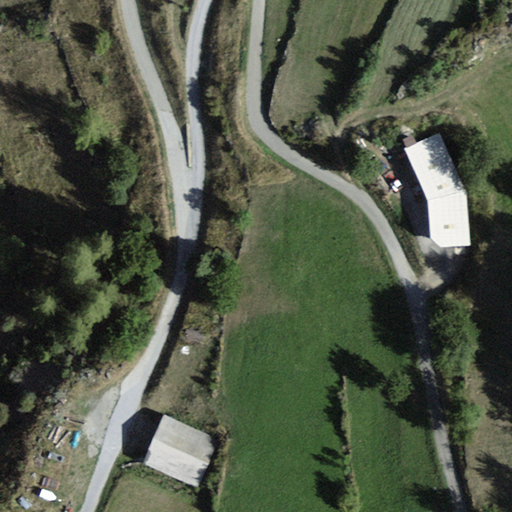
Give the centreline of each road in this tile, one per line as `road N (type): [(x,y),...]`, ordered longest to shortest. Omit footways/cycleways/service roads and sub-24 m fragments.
road 1 (unclassified): [(259,0),(265,128),(298,163),(372,213),(400,266),(464,511)]
road 2 (unclassified): [(193,202),(186,269),(94,511)]
road 3 (unclassified): [(193,202),(179,183),(170,127),(128,0)]
road 4 (unclassified): [(209,0),(181,83),(181,151),(193,202)]
